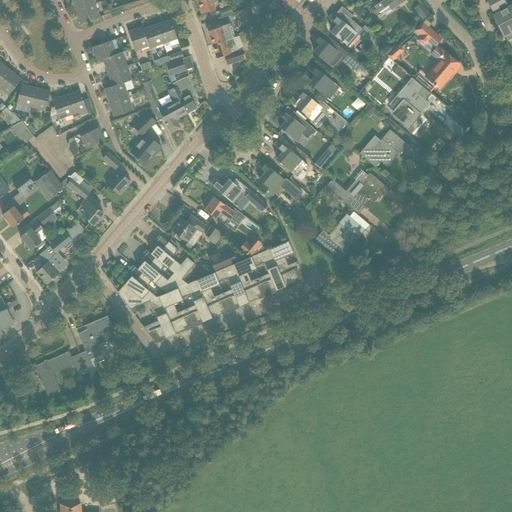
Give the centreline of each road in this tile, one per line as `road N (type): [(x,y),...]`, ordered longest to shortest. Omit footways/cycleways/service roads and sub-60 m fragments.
road 1 (primary): [(109,414),(511,246)]
road 2 (residential): [(90,265),(153,350),(327,281)]
road 3 (residential): [(425,215),(488,133),(491,100),(471,44),(431,0)]
road 4 (unclassified): [(90,265),(193,144),(237,109)]
road 5 (residential): [(237,109),(212,89),(182,0)]
road 6 (primary): [(0,474),(71,443),(109,414)]
